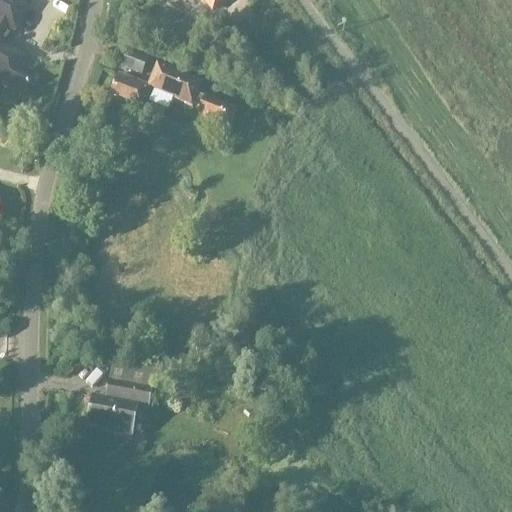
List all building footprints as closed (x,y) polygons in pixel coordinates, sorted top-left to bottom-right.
[(0,0),(0,85),(20,98),(30,80),(18,73),(27,59),(2,44),(8,34),(12,36),(29,9),(12,0),(0,0)] [(200,0),(210,13),(226,0),(200,0)] [(147,61),(126,53),(120,68),(141,77),(147,61)] [(191,109),(195,97),(201,84),(155,66),(147,88),(117,77),(109,97),(139,109),(141,101),(147,103),(152,93),(191,109)] [(202,100),(195,97),(191,109),(197,111),(193,120),(227,133),(235,111),(202,98),(202,100)] [(103,401),(91,398),(84,430),(131,440),(137,409),(147,411),(151,393),(107,384),(103,401)]
